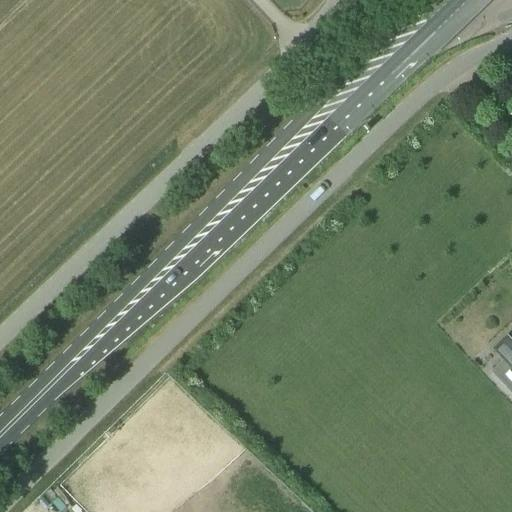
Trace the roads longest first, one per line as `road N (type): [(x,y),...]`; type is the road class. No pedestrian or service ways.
road 1 (unclassified): [(0,504),(436,79),(511,40)]
road 2 (primary): [(0,435),(459,0)]
road 3 (unclassified): [(0,340),(347,0)]
